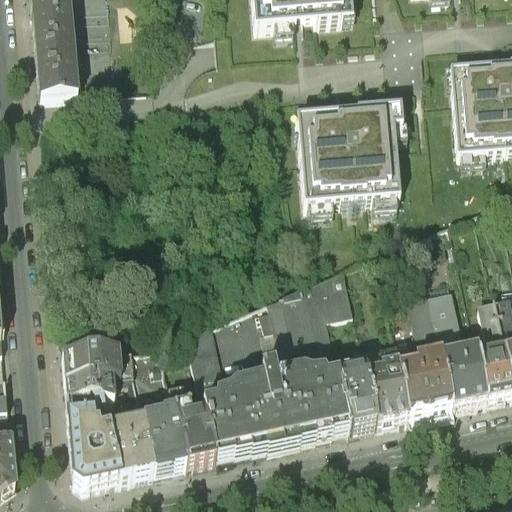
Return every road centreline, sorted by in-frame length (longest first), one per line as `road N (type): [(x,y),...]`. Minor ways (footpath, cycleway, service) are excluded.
road 1 (residential): [(41,511),(0,48)]
road 2 (tertiary): [(511,437),(165,511)]
